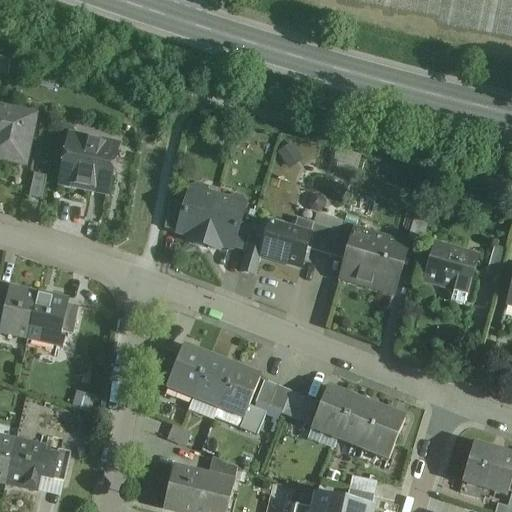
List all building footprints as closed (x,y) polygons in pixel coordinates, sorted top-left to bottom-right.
[(10,59),(0,58),(0,74),(8,75),(10,59)] [(57,77),(43,72),(37,87),(52,92),(57,77)] [(34,117),(0,109),(0,159),(24,165),(34,117)] [(117,148),(70,138),(65,160),(77,162),(71,187),(107,195),(117,148)] [(46,178),(34,175),(29,198),(41,201),(46,178)] [(206,196),(202,190),(197,188),(191,192),(190,191),(185,209),(178,234),(191,238),(190,243),(203,247),(217,199),(206,196)] [(235,199),(229,203),(217,199),(203,247),(217,252),(219,246),(232,250),(239,225),(245,207),(244,207),(240,201),(235,199)] [(185,209),(170,205),(164,230),(178,234),(185,209)] [(316,216),(342,223),(344,214),(319,207),(316,216)] [(339,233),(342,223),(316,216),(313,225),(339,233)] [(429,221),(417,218),(411,238),(423,242),(429,221)] [(313,225),(297,221),(294,232),(270,225),(263,250),(260,258),(261,258),(262,259),(263,256),(283,262),(283,264),(301,270),(306,250),(313,225)] [(339,233),(331,258),(345,262),(353,232),(354,233),(356,227),(342,223),(339,233)] [(253,229),(239,225),(232,250),(245,254),(248,246),(253,229)] [(339,233),(313,225),(306,250),(331,258),(339,233)] [(354,233),(353,232),(345,262),(339,281),(395,296),(409,248),(354,233)] [(245,254),(240,273),(255,278),(261,258),(260,258),(263,250),(248,246),(245,254)] [(479,260),(435,247),(424,283),(468,296),(479,260)] [(508,253),(494,249),(485,279),(499,283),(508,253)] [(26,294),(9,291),(8,293),(2,321),(0,329),(0,334),(28,340),(38,297),(37,297),(37,299),(25,296),(26,294)] [(8,293),(0,291),(0,320),(2,321),(8,293)] [(67,304),(50,300),(50,302),(38,299),(39,297),(38,297),(28,340),(57,347),(60,334),(67,306),(67,304)] [(79,309),(67,306),(60,334),(73,337),(79,309)] [(209,360),(183,350),(180,357),(169,385),(168,387),(194,398),(209,360)] [(180,357),(165,351),(154,379),(169,385),(180,357)] [(234,370),(209,360),(194,398),(219,407),(234,370)] [(260,381),(234,370),(219,407),(245,418),(260,381)] [(278,388),(264,382),(255,405),(269,410),(278,388)] [(291,393),(278,388),(269,410),(282,416),(291,393)] [(354,401),(328,391),(313,428),(339,438),(354,401)] [(304,399),(291,393),(282,416),(295,421),(304,399)] [(318,404),(304,399),(295,421),(309,427),(318,404)] [(379,411),(354,401),(339,438),(364,448),(379,411)] [(403,421),(379,411),(364,448),(364,449),(388,459),(403,421)] [(170,427),(166,440),(185,446),(189,433),(170,427)] [(16,444),(0,440),(0,484),(7,486),(16,444)] [(46,451),(16,444),(7,486),(35,492),(35,493),(36,493),(40,479),(45,455),(46,451)] [(511,481),(511,458),(474,447),(463,483),(483,489),(483,491),(507,498),(511,481)] [(70,455),(58,453),(57,458),(52,482),(64,484),(70,455)] [(57,458),(45,455),(40,479),(52,482),(57,458)] [(237,470),(212,460),(208,479),(234,486),(237,470)] [(208,479),(174,471),(164,510),(171,511),(227,511),(234,486),(208,479)] [(377,484),(352,479),(349,493),(374,498),(377,484)] [(374,498),(349,493),(346,504),(371,510),(374,498)] [(346,504),(317,498),(314,511),(371,511),(372,510),(371,510),(346,504)]
